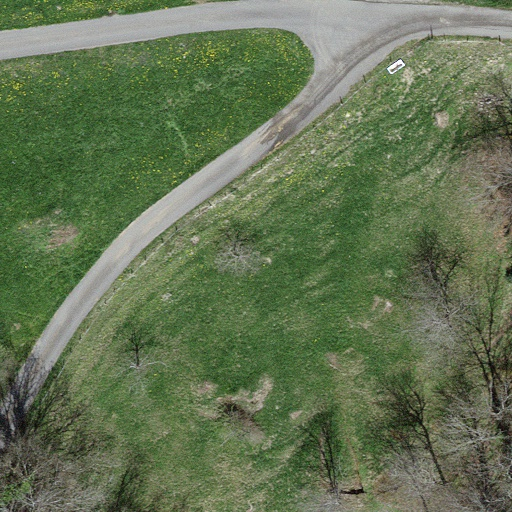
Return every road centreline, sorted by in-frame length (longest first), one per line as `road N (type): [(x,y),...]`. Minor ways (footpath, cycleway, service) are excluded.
road 1 (track): [(0,420),(101,270),(295,117),(351,51),(349,11)]
road 2 (unclassified): [(0,34),(282,8),(511,23)]
